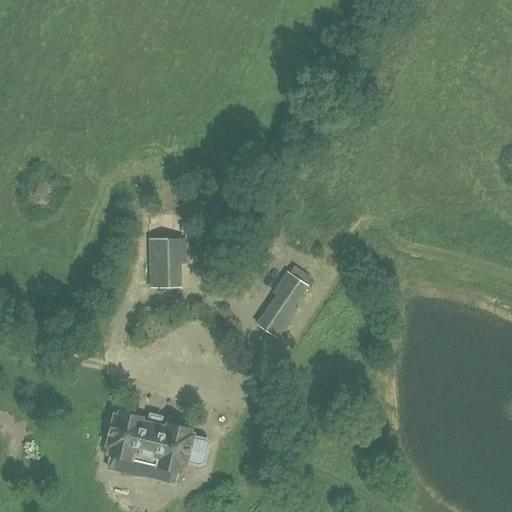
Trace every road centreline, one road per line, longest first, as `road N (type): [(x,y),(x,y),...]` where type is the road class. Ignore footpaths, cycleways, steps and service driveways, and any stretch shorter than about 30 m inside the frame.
road 1 (track): [(381,511),(306,473),(250,419),(176,381)]
road 2 (track): [(0,331),(176,381)]
